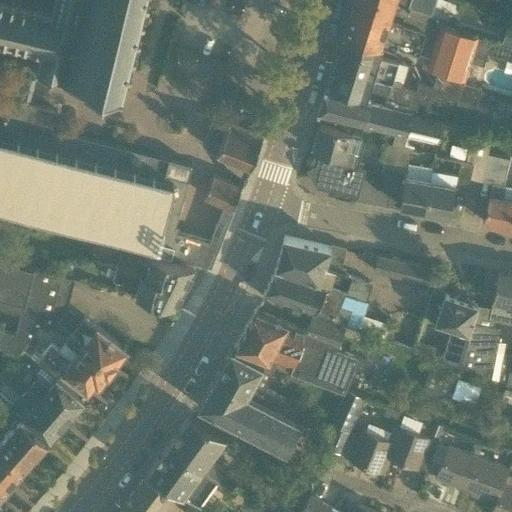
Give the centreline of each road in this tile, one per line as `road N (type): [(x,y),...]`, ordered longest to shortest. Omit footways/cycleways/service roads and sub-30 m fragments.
road 1 (residential): [(73,511),(213,321),(267,207)]
road 2 (residential): [(511,257),(267,207)]
road 3 (residential): [(267,207),(335,0)]
road 4 (residential): [(291,460),(420,511)]
